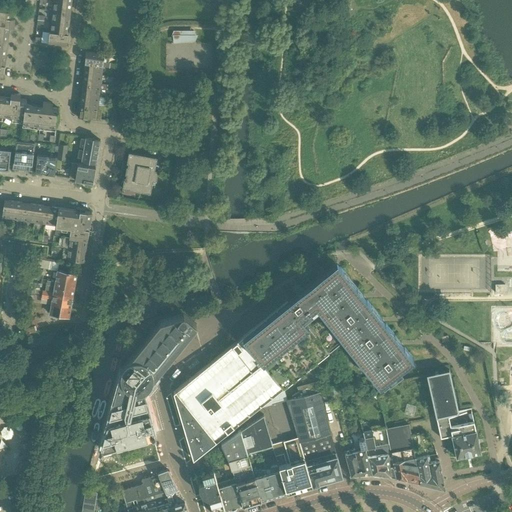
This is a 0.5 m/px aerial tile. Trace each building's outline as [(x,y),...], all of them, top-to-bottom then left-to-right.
[(53,0),(52,11),(70,13),(71,2),(53,0)] [(0,32),(8,33),(9,27),(13,28),(14,19),(10,18),(11,12),(0,10),(0,32)] [(52,11),(50,21),(69,24),(70,13),(52,11)] [(50,21),(49,33),(67,35),(69,24),(50,21)] [(196,40),(196,28),(173,29),(173,40),(196,40)] [(0,32),(0,43),(7,44),(8,33),(0,32)] [(67,35),(49,33),(48,43),(66,46),(67,35)] [(86,51),(84,62),(103,65),(102,67),(109,68),(110,63),(103,62),(104,53),(86,51)] [(84,62),(83,73),(102,75),(102,67),(103,65),(84,62)] [(83,73),(82,84),(100,86),(100,88),(106,89),(107,84),(101,84),(102,75),(83,73)] [(82,84),(80,95),(99,97),(100,88),(100,86),(82,84)] [(1,121),(23,123),(26,104),(26,99),(19,99),(20,94),(12,93),(11,93),(10,98),(4,97),(1,121)] [(80,95),(79,106),(80,106),(98,108),(97,110),(101,110),(104,111),(105,106),(98,105),(99,97),(80,95)] [(43,101),(42,106),(40,125),(56,127),(58,108),(51,107),(52,102),(43,101)] [(23,123),(40,125),(42,106),(26,104),(23,123)] [(80,106),(79,106),(78,116),(80,117),(96,119),(100,119),(101,110),(97,110),(98,108),(80,106)] [(508,133),(508,132),(493,139),(472,148),(446,158),(414,170),(395,177),(377,183),(342,195),(320,202),(308,205),(291,210),(275,215),(272,216),(293,210),(310,206),(330,199),(349,193),(369,187),(385,181),(399,176),(413,171),(423,167),(434,163),(446,159),(459,154),(472,148),(496,138),(508,133)] [(82,158),(82,160),(96,162),(100,140),(86,137),(86,138),(83,150),(80,149),(79,149),(77,157),(80,158),(82,158)] [(12,169),(32,171),(35,143),(15,141),(12,169)] [(57,159),(65,160),(67,146),(59,145),(57,159)] [(0,168),(8,170),(10,150),(0,148),(0,168)] [(123,173),(122,178),(124,178),(122,188),(150,193),(151,186),(154,186),(155,180),(157,173),(157,171),(158,165),(155,164),(156,157),(129,152),(127,162),(125,161),(124,166),(122,167),(122,171),(123,173)] [(35,173),(41,174),(42,172),(44,174),(44,173),(45,174),(54,175),(57,156),(49,155),(49,156),(48,155),(37,154),(35,173)] [(69,178),(75,179),(80,180),(93,182),(93,181),(95,166),(80,164),(77,163),(71,162),(71,164),(70,170),(75,171),(73,178),(69,177),(69,178)] [(12,219),(23,221),(34,223),(45,224),(55,226),(70,228),(69,237),(67,248),(63,247),(62,258),(66,259),(77,260),(79,261),(80,261),(84,261),(86,250),(87,240),(88,233),(89,229),(89,224),(91,212),(84,211),(80,210),(75,210),(58,207),(47,206),(37,204),(26,203),(15,201),(9,200),(4,199),(4,202),(1,218),(12,219)] [(37,257),(36,267),(57,270),(59,260),(47,258),(37,257)] [(310,282),(242,337),(282,388),(283,386),(342,339),(379,385),(406,363),(413,357),(353,282),(336,261),(310,282)] [(47,280),(47,283),(74,288),(76,274),(57,270),(55,282),(47,280)] [(39,290),(40,283),(32,282),(30,282),(29,288),(39,290)] [(74,288),(47,283),(46,285),(45,291),(39,290),(29,288),(28,294),(33,295),(34,293),(42,295),(42,298),(52,299),(49,313),(68,317),(74,288)] [(495,293),(505,292),(505,283),(495,283),(495,293)] [(238,315),(238,314),(226,308),(224,303),(224,304),(225,308),(238,315)] [(113,398),(99,447),(99,448),(154,432),(149,412),(143,390),(196,324),(183,313),(160,320),(121,367),(113,398)] [(24,329),(26,335),(36,331),(34,326),(24,329)] [(282,388),(242,337),(173,392),(187,439),(193,459),(216,440),(258,407),(282,388)] [(472,421),(459,424),(450,426),(448,414),(458,411),(455,397),(455,396),(454,396),(451,380),(451,378),(448,369),(426,374),(428,383),(429,385),(432,401),(432,402),(433,402),(435,415),(435,416),(436,416),(440,438),(451,435),(451,436),(452,436),(456,456),(456,457),(457,457),(465,455),(471,454),(479,452),(480,452),(480,451),(478,445),(479,445),(478,439),(477,439),(474,422),(474,421),(472,421)] [(297,437),(303,459),(304,461),(319,456),(335,452),(327,419),(317,382),(303,385),(297,387),(299,391),(292,396),(292,398),(286,400),(295,428),(298,436),(297,437)] [(283,386),(258,407),(278,402),(286,400),(283,386)] [(221,443),(228,458),(246,452),(247,452),(271,444),(263,415),(240,430),(231,435),(231,436),(221,443)] [(408,480),(419,483),(415,458),(411,434),(410,432),(409,424),(398,426),(408,480)] [(395,477),(408,480),(398,426),(386,428),(388,439),(389,443),(395,477)] [(342,428),(345,440),(352,439),(348,427),(342,428)] [(362,432),(365,440),(369,455),(367,456),(373,473),(387,475),(392,476),(395,477),(389,443),(375,446),(372,430),(362,432)] [(284,440),(271,444),(275,456),(282,454),(286,468),(279,470),(286,492),(302,488),(311,485),(313,485),(326,481),(319,456),(304,461),(303,459),(294,461),(291,462),(284,440)] [(372,473),(373,473),(367,456),(369,455),(365,440),(358,441),(360,447),(348,450),(347,450),(344,451),(344,453),(350,474),(350,475),(354,475),(354,474),(368,473),(368,474),(372,473)] [(233,473),(234,477),(235,477),(244,505),(259,500),(261,500),(260,500),(261,500),(253,473),(252,468),(247,452),(246,452),(228,458),(231,468),(233,473)] [(342,477),(335,452),(319,456),(326,481),(342,477)] [(419,483),(432,486),(427,458),(429,458),(428,455),(415,458),(419,483)] [(427,458),(432,486),(444,489),(445,489),(444,489),(444,486),(439,460),(438,458),(435,458),(435,461),(430,462),(429,458),(427,458)] [(286,492),(279,470),(278,466),(270,468),(270,469),(266,470),(274,496),(286,492)] [(253,473),(261,500),(274,496),(266,470),(266,469),(261,471),(253,473)] [(121,490),(127,509),(165,494),(178,488),(169,470),(168,470),(168,471),(159,474),(142,479),(143,483),(121,490)] [(220,511),(225,511),(217,483),(214,472),(213,472),(201,475),(201,476),(198,477),(198,476),(197,476),(199,483),(198,485),(198,486),(198,487),(199,488),(199,490),(205,488),(206,491),(205,491),(205,492),(204,492),(204,493),(204,494),(204,495),(205,495),(205,496),(206,496),(207,496),(212,511),(220,511)] [(234,478),(217,483),(225,511),(242,505),(242,506),(243,505),(244,505),(235,477),(234,477),(234,478)] [(178,489),(165,494),(171,511),(188,511),(184,500),(182,496),(181,497),(178,489)] [(86,492),(84,504),(82,511),(92,511),(93,506),(95,493),(86,492)] [(127,509),(128,511),(171,511),(165,494),(127,509)]
